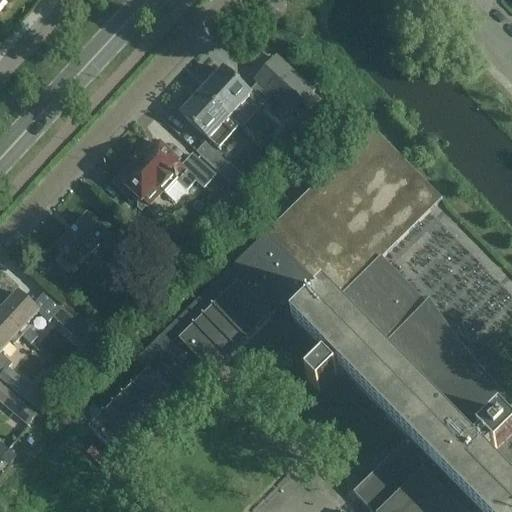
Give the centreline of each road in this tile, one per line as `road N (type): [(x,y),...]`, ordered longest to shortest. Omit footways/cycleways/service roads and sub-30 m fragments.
road 1 (residential): [(0,242),(213,12)]
road 2 (secondary): [(0,161),(148,0)]
